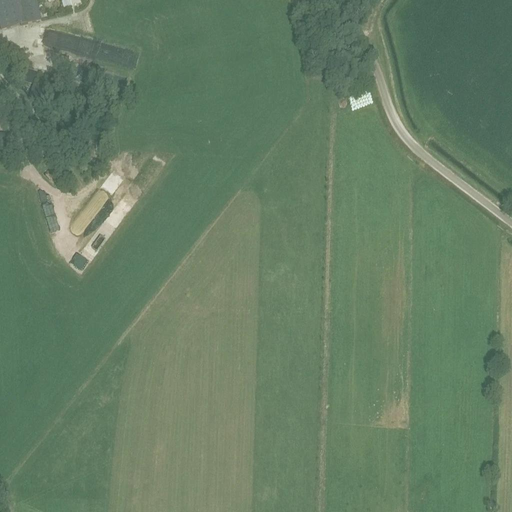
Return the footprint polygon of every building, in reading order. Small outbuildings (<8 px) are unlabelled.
[(0,0),(0,24),(1,31),(41,21),(35,0),(0,0)] [(68,50),(71,39),(52,34),(50,46),(68,50)] [(35,86),(38,75),(24,71),(21,82),(35,86)] [(0,153),(10,154),(11,137),(0,136),(0,153)] [(99,194),(85,212),(95,219),(108,201),(99,194)]
